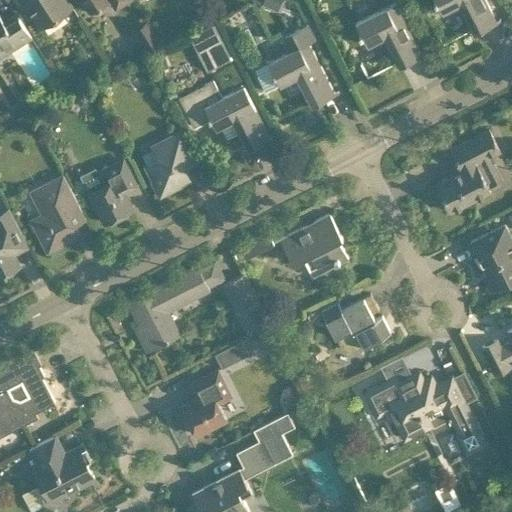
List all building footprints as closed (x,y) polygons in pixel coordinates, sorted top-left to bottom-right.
[(68,0),(23,0),(39,26),(71,5),(68,0)] [(82,0),(89,11),(105,0),(82,0)] [(261,0),(260,5),(276,11),(280,0),(261,0)] [(436,0),(442,11),(459,2),(474,32),(501,19),(500,17),(496,20),(485,0),(436,0)] [(395,1),(374,12),(357,21),(355,22),(367,44),(384,35),(397,61),(399,65),(408,61),(426,52),(425,50),(421,53),(412,35),(395,1)] [(0,14),(0,47),(15,38),(19,44),(32,36),(17,13),(4,21),(0,14)] [(147,19),(134,28),(146,47),(160,38),(147,19)] [(231,58),(214,23),(189,35),(206,70),(231,58)] [(307,24),(280,38),(287,51),(254,68),(265,90),(279,83),(280,83),(297,75),(312,104),(339,91),(338,90),(334,92),(309,42),(315,39),(307,24)] [(132,74),(146,77),(149,61),(134,59),(132,74)] [(274,133),(270,136),(244,84),(222,95),(213,78),(180,95),(195,126),(211,118),(216,127),(220,125),(226,137),(239,131),(248,148),(275,134),(274,133)] [(496,170),(489,156),(500,151),(489,128),(450,148),(461,169),(436,182),(439,189),(438,192),(444,203),(447,204),(450,211),(491,190),(484,177),(496,170)] [(189,178),(183,166),(195,159),(181,131),(153,145),(160,158),(146,165),(154,180),(151,181),(157,192),(160,191),(161,193),(189,178)] [(120,218),(121,213),(132,207),(124,191),(137,185),(123,158),(99,170),(106,183),(89,191),(105,222),(107,221),(111,222),(120,218)] [(80,234),(74,223),(86,217),(63,173),(31,190),(43,213),(31,219),(47,251),(80,234)] [(0,275),(19,265),(13,253),(28,246),(9,208),(0,212),(0,275)] [(330,212),(280,237),(289,255),(292,261),(302,256),(311,252),(320,270),(321,271),(331,266),(349,257),(339,238),(342,236),(330,212)] [(488,231),(471,240),(490,278),(486,280),(491,289),(511,277),(511,237),(505,223),(488,231)] [(267,228),(239,243),(245,256),(274,241),(267,228)] [(168,310),(210,288),(198,264),(127,300),(143,330),(138,333),(147,350),(181,333),(168,310)] [(249,334),(270,323),(244,273),(223,284),(249,334)] [(338,300),(321,308),(335,336),(336,335),(339,339),(342,342),(345,343),(349,345),(353,345),(356,345),(360,345),(365,343),(365,344),(391,331),(382,314),(375,318),(372,311),(379,308),(371,292),(353,301),(341,307),(338,300)] [(482,346),(491,363),(496,372),(510,365),(509,362),(511,360),(511,327),(507,330),(511,338),(511,339),(500,346),(496,338),(482,346)] [(222,366),(248,353),(241,339),(215,352),(222,366)] [(32,349),(0,365),(0,418),(5,427),(55,401),(42,376),(45,375),(32,349)] [(196,433),(214,424),(226,418),(218,402),(231,395),(218,368),(189,383),(197,397),(181,405),(196,433)] [(453,427),(466,451),(485,441),(464,400),(475,394),(464,372),(453,377),(452,375),(436,383),(435,382),(423,378),(419,370),(394,383),(391,378),(366,390),(379,415),(391,409),(405,437),(431,423),(437,435),(453,427)] [(244,477),(293,454),(282,433),(295,426),(288,412),(254,429),(259,439),(236,451),(243,465),(193,491),(201,507),(203,505),(206,511),(249,511),(241,496),(251,491),(244,477)] [(55,434),(29,447),(39,466),(34,468),(42,484),(38,487),(49,509),(56,505),(53,500),(51,497),(66,489),(67,492),(89,481),(92,487),(98,484),(87,462),(91,459),(82,442),(81,443),(82,445),(65,454),(55,434)]
